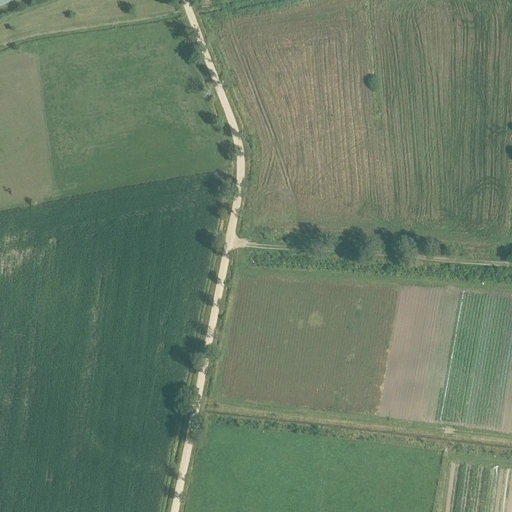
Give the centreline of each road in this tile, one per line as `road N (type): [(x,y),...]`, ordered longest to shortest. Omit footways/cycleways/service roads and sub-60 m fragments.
road 1 (track): [(511,438),(196,400)]
road 2 (track): [(228,245),(511,263)]
road 3 (track): [(173,511),(228,245)]
road 4 (track): [(228,245),(237,145),(187,10)]
